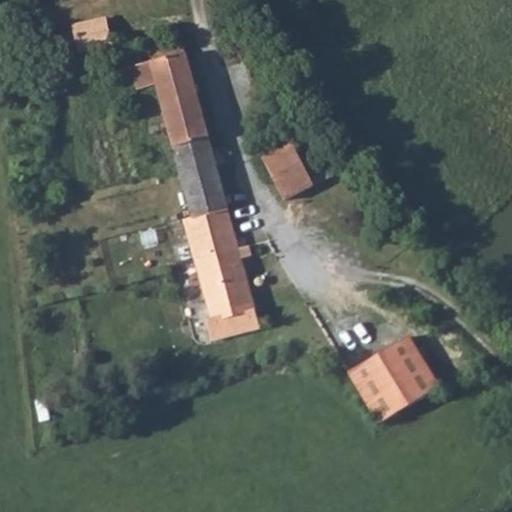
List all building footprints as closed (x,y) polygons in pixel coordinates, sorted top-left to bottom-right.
[(110,45),(103,20),(79,24),(63,32),(62,46),(75,54),(110,45)] [(245,64),(271,50),(262,33),(234,46),(245,64)] [(215,166),(214,164),(181,40),(149,47),(153,65),(137,68),(142,93),(160,89),(179,172),(187,170),(215,166)] [(285,199),(333,176),(322,153),(303,160),(288,128),(259,142),(266,156),(264,159),(285,199)] [(233,239),(215,166),(187,170),(179,172),(190,217),(184,219),(214,339),(260,329),(239,258),(250,255),(245,236),(233,239)] [(377,423),(438,387),(409,337),(347,374),(377,423)]
